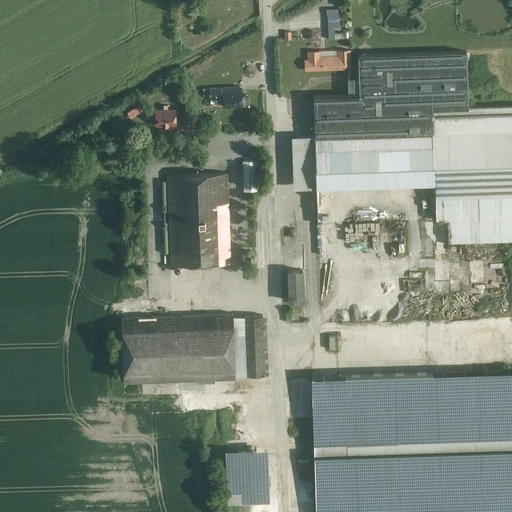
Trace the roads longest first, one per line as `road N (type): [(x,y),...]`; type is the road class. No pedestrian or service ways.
road 1 (unclassified): [(268,0),(276,295)]
road 2 (unclassified): [(282,511),(276,295)]
